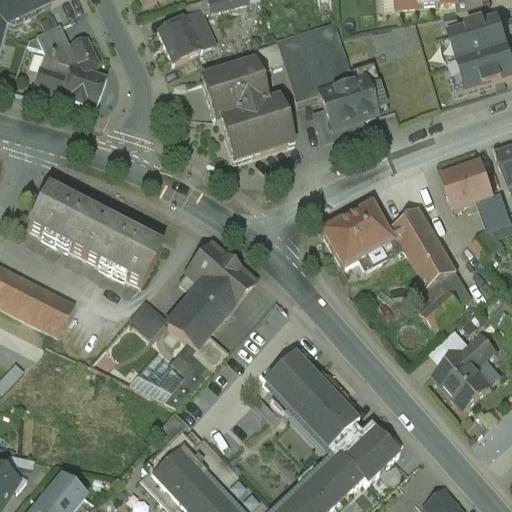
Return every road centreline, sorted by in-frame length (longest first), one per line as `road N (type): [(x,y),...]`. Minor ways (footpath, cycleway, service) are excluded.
road 1 (secondary): [(256,245),(496,511)]
road 2 (unclassified): [(256,245),(288,220),(411,159),(511,123)]
road 3 (residential): [(101,0),(141,86),(142,113),(124,168)]
road 4 (secondary): [(124,168),(256,245)]
